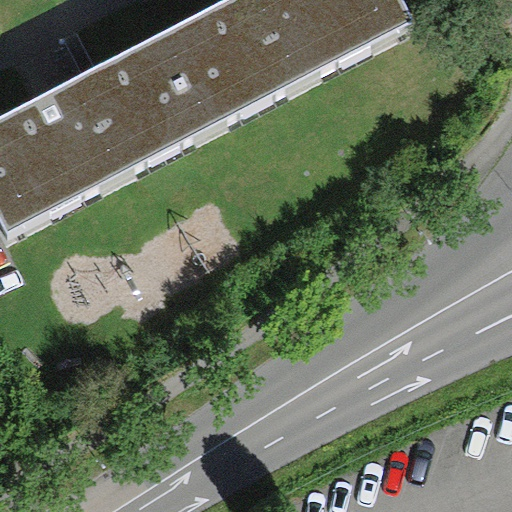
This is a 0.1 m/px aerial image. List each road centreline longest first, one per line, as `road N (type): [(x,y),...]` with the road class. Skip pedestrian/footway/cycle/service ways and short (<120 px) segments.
road 1 (unclassified): [(107,511),(438,305)]
road 2 (unclassified): [(511,182),(438,305)]
